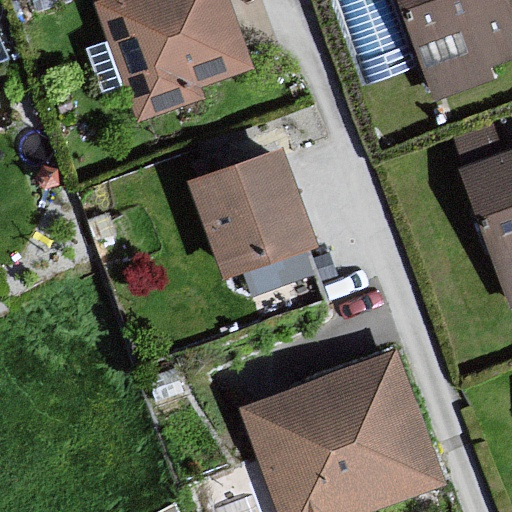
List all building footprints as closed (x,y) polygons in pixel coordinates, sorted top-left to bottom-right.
[(223,0),(98,0),(138,116),(190,99),(183,78),(243,58),(223,0)] [(511,70),(511,37),(498,0),(384,0),(430,113),(493,92),(489,83),(511,70)] [(278,145),(186,179),(221,273),(313,239),(278,145)] [(511,147),(458,168),(510,306),(511,304),(511,147)] [(359,511),(445,482),(399,348),(237,404),(274,511),(359,511)]
